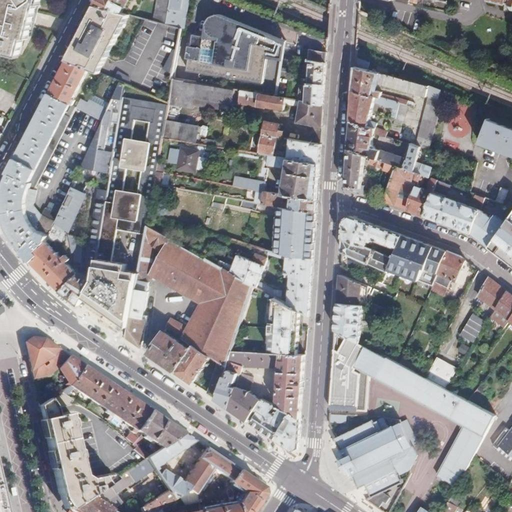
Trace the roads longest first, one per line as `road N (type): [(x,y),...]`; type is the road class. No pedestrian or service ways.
road 1 (residential): [(332,198),(313,452),(296,483)]
road 2 (primary): [(95,340),(296,483)]
road 3 (unclassified): [(511,283),(460,245),(332,198)]
road 4 (residential): [(347,0),(332,198)]
road 5 (residential): [(0,168),(83,0)]
road 6 (residential): [(50,511),(13,355),(0,351)]
road 7 (residential): [(0,376),(29,511)]
road 8 (primary): [(95,340),(1,256)]
